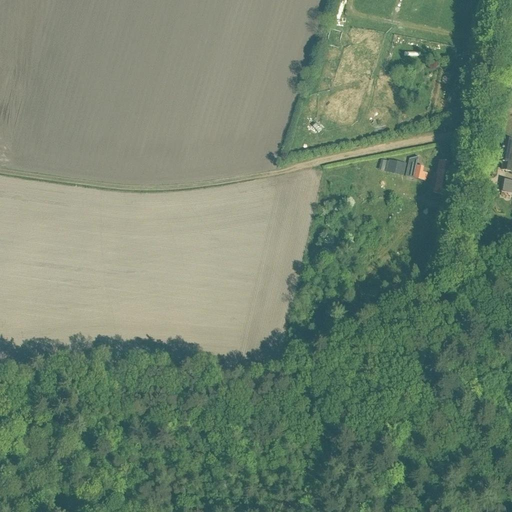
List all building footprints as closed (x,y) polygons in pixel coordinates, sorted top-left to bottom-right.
[(511,161),(511,142),(503,141),(500,157),(499,157),(498,163),(503,164),(502,172),(511,173),(511,167),(511,164),(511,165),(511,161)] [(401,175),(403,164),(397,163),(399,155),(389,154),(386,173),(401,175)] [(410,160),(408,166),(406,177),(426,182),(427,176),(420,174),(423,174),(424,169),(417,167),(419,158),(410,160)] [(448,174),(449,163),(439,161),(436,175),(438,175),(436,190),(434,190),(433,194),(449,197),(453,175),(448,174)] [(500,193),(511,194),(511,182),(502,181),(500,193)]
